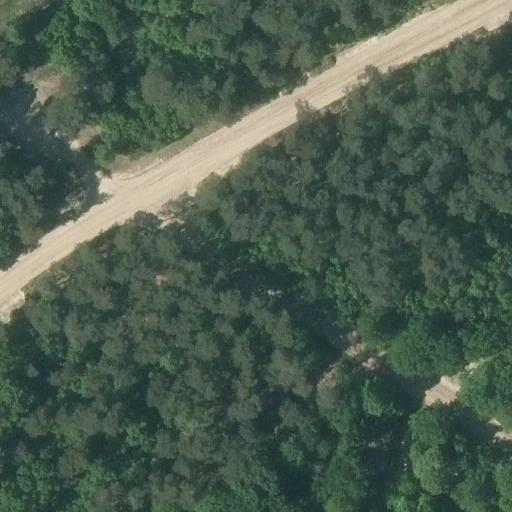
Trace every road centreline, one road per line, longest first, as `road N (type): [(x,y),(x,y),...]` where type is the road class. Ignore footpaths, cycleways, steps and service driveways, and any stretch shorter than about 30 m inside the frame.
road 1 (track): [(0,285),(106,211),(503,0)]
road 2 (unknown): [(511,453),(427,399),(511,344)]
